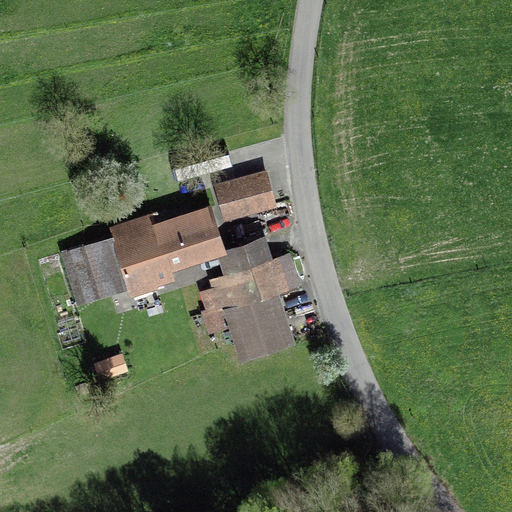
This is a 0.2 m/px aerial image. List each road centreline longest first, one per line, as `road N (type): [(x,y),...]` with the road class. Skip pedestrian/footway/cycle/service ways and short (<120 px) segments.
road 1 (unclassified): [(310,0),(297,89),(309,224),(372,412),(447,511)]
road 2 (track): [(218,511),(372,412)]
